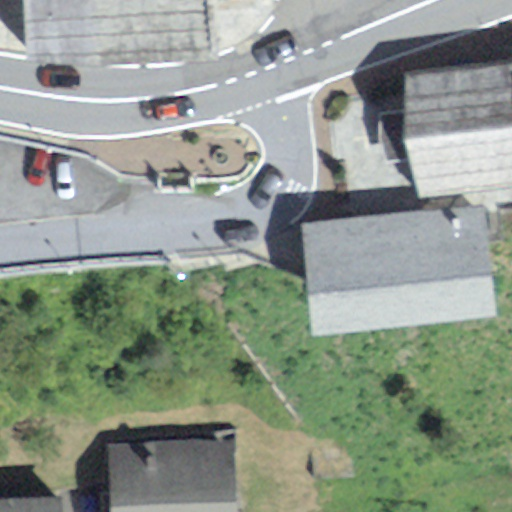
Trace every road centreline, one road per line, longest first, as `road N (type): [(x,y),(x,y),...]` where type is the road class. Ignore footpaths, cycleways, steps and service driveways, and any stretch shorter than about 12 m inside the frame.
road 1 (unclassified): [(0,248),(252,210),(271,189),(282,147),(261,71)]
road 2 (primary): [(0,93),(53,103),(172,96),(261,71)]
road 3 (primary): [(261,71),(366,49),(501,0)]
